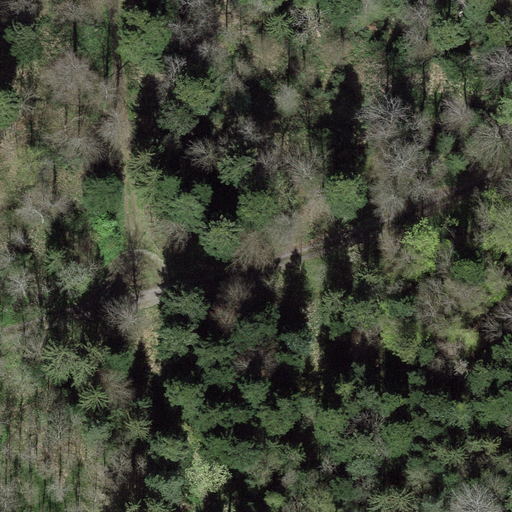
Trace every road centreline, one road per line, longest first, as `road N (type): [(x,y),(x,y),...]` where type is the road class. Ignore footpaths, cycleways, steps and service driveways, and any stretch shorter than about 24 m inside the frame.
road 1 (track): [(0,334),(137,292),(320,253),(511,169)]
road 2 (track): [(120,0),(137,292)]
